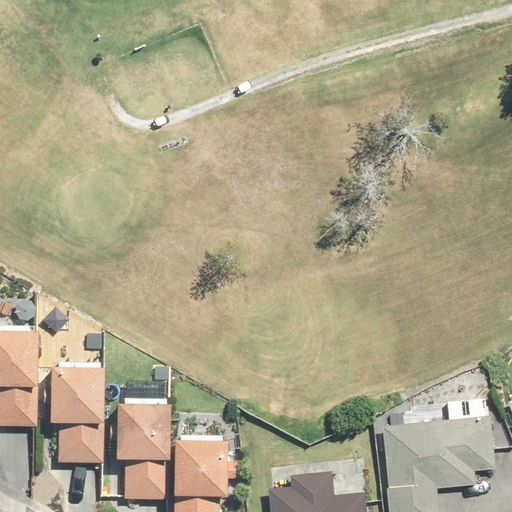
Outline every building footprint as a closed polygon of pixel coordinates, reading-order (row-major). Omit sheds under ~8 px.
[(0,422),(39,423),(41,326),(0,325),(0,422)] [(107,363),(52,362),(52,418),(60,418),(59,459),(105,460),(107,363)] [(119,398),(118,455),(127,455),(126,495),(169,498),(172,400),(119,398)] [(384,423),(391,486),(388,486),(390,511),(441,511),(438,486),(478,481),(476,468),(497,465),(491,412),(384,423)] [(231,419),(231,431),(240,431),(240,419),(231,419)] [(236,476),(237,459),(229,459),(229,437),(177,435),(175,511),(220,511),(220,492),(228,492),(228,476),(236,476)] [(293,484),(271,486),(273,511),(368,511),(366,490),(336,493),(334,469),(292,473),(293,484)]
